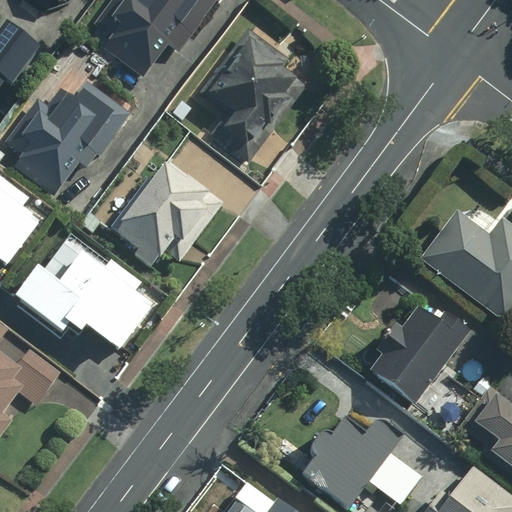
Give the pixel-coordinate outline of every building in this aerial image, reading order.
[(119,0),(101,25),(113,34),(106,44),(157,85),(221,0),(119,0)] [(0,88),(7,79),(14,83),(41,47),(7,22),(0,30),(0,88)] [(310,83),(288,66),(294,58),(256,29),(206,95),(235,117),(219,138),(251,161),(310,83)] [(45,100),(9,156),(65,194),(87,161),(101,170),(138,112),(93,83),(82,99),(68,90),(57,108),(45,100)] [(225,201),(168,159),(113,231),(170,273),(225,201)] [(16,186),(12,191),(0,182),(0,251),(14,263),(53,215),(16,186)] [(511,214),(497,232),(465,207),(427,256),(511,320),(511,214)] [(96,252),(73,283),(51,267),(28,298),(86,341),(99,324),(127,344),(160,300),(96,252)] [(470,336),(424,303),(377,368),(423,401),(470,336)] [(0,355),(0,445),(19,419),(10,412),(29,385),(21,379),(29,368),(4,350),(0,355)] [(511,398),(492,384),(459,429),(511,467),(511,398)] [(357,506),(374,483),(404,503),(425,473),(397,453),(414,430),(404,423),(397,418),(389,417),(380,421),(376,430),(354,413),(343,430),(337,429),(329,431),(323,438),(322,445),(325,453),(310,472),(357,506)] [(511,511),(511,488),(479,464),(455,496),(445,489),(428,511),(511,511)] [(232,511),(210,511),(208,510),(206,511),(307,511),(285,495),(272,511),(268,511),(246,495),(232,511)]
